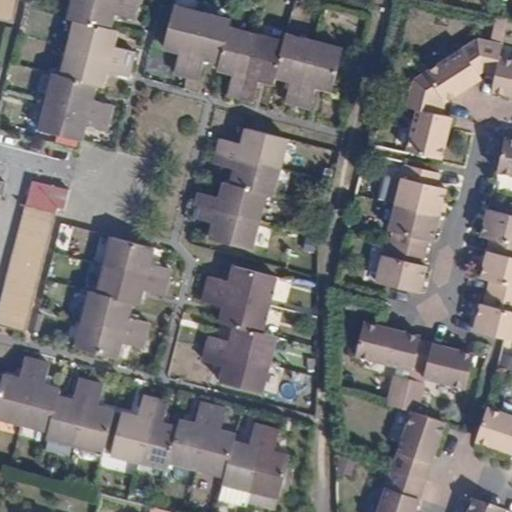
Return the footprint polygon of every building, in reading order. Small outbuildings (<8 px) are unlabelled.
[(10,0),(0,0),(0,22),(5,24),(10,0)] [(67,0),(64,16),(71,18),(55,79),(49,78),(36,133),(78,143),(82,130),(103,135),(109,108),(88,104),(92,90),(100,92),(105,77),(124,80),(132,53),(111,47),(115,29),(108,27),(112,13),(131,18),(135,0),(67,0)] [(227,15),(173,3),(163,47),(179,52),(175,71),(203,78),(207,59),(223,62),(221,70),(235,73),(230,93),(255,99),(260,80),(274,82),(275,75),(291,79),(286,99),(310,104),(314,84),(330,87),(341,44),(285,30),(283,36),(225,22),(227,15)] [(490,70),(493,54),(494,49),(462,43),(409,82),(415,109),(407,107),(398,148),(430,154),(439,113),(425,110),(427,99),(435,93),(442,102),(474,78),(470,71),(474,67),(490,70)] [(511,57),(493,54),(490,70),(487,88),(511,92),(511,57)] [(235,166),(231,181),(224,179),(220,196),(200,191),(193,220),(213,225),(209,240),(247,249),(260,195),(270,197),(285,138),(245,128),(241,141),(220,136),(214,161),(235,166)] [(511,141),(507,140),(501,168),(511,170),(511,141)] [(399,162),(391,202),(433,210),(438,183),(431,181),(432,170),(399,162)] [(64,190),(28,182),(0,299),(0,328),(22,334),(53,208),(58,210),(64,190)] [(433,210),(391,202),(385,227),(390,228),(387,240),(419,247),(422,234),(428,235),(433,210)] [(491,234),(488,249),(511,254),(511,214),(489,209),(484,233),(491,234)] [(115,357),(118,345),(138,350),(144,326),(124,320),(128,306),(137,308),(141,292),(160,298),(168,268),(148,263),(152,247),(108,236),(94,293),(85,291),(71,346),(115,357)] [(385,251),(378,250),(372,277),(416,287),(423,260),(417,259),(419,247),(387,240),(385,251)] [(511,254),(488,249),(483,271),(493,273),(490,289),(511,294),(511,254)] [(192,335),(186,360),(209,366),(206,381),(250,392),(265,335),(257,333),(272,277),(239,269),(235,283),(214,279),(209,303),(229,308),(224,325),(216,323),(212,339),(192,335)] [(484,301),(478,328),(511,335),(511,294),(490,289),(487,302),(484,301)] [(405,329),(363,316),(353,349),(396,362),(405,329)] [(476,350),(433,339),(424,373),(466,384),(476,350)] [(63,391),(48,387),(54,364),(26,357),(20,380),(5,376),(0,395),(0,420),(52,434),(50,442),(106,456),(117,413),(103,409),(109,387),(82,380),(76,402),(62,398),(63,391)] [(400,405),(407,377),(395,374),(388,402),(400,405)] [(423,381),(407,377),(400,405),(410,408),(416,409),(423,381)] [(124,414),(113,458),(168,473),(170,465),(223,480),(222,486),(278,501),(290,457),(278,452),(284,431),(257,425),(252,447),(238,444),(238,438),(224,434),(229,410),(205,404),(199,427),(181,422),(180,428),(165,424),(170,402),(146,396),(141,418),(124,414)] [(511,411),(492,405),(481,436),(511,446),(511,411)] [(410,408),(392,465),(426,475),(444,418),(416,409),(410,408)] [(412,511),(426,475),(392,465),(377,511),(412,511)] [(503,511),(507,501),(475,492),(468,511),(503,511)]
